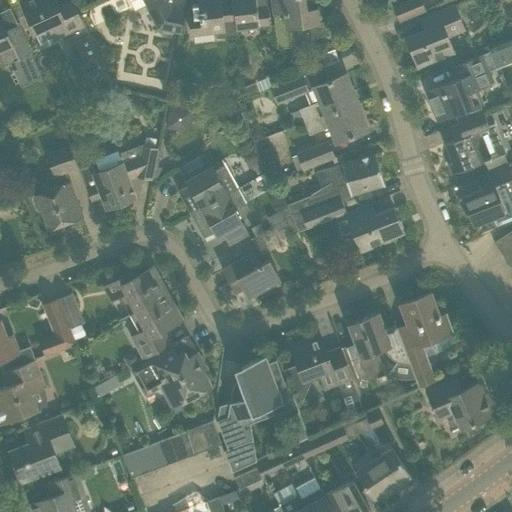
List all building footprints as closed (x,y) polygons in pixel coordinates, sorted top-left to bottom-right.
[(85,63),(98,57),(72,0),(69,0),(58,5),(55,0),(20,0),(28,19),(34,31),(48,25),(54,38),(70,31),(85,63)] [(181,32),(184,14),(170,11),(164,0),(144,0),(159,27),(181,32)] [(221,20),(234,18),(232,0),(197,0),(200,16),(188,17),(190,34),(223,30),(221,20)] [(232,0),(234,18),(235,28),(269,24),(267,7),(257,8),(255,0),(232,0)] [(305,0),(271,0),(273,14),(277,48),(291,46),(289,27),(299,25),(309,24),(312,38),(327,34),(324,20),(319,21),(317,6),(306,8),(305,0)] [(399,20),(426,9),(422,0),(410,0),(394,7),(399,20)] [(463,30),(453,4),(419,17),(424,29),(406,37),(417,66),(452,52),(446,37),(463,30)] [(0,17),(0,58),(3,65),(10,62),(13,61),(16,69),(13,70),(21,86),(41,77),(31,53),(26,42),(18,24),(5,29),(0,17)] [(315,69),(320,67),(339,60),(334,48),(311,57),(315,69)] [(470,58),(451,66),(456,78),(426,90),(438,119),(442,117),(442,119),(453,114),(453,113),(461,109),(487,99),(481,85),(487,83),(486,80),(487,79),(484,73),(483,73),(481,69),(496,64),(490,50),(480,54),(470,58)] [(304,121),(304,122),(357,102),(345,72),(313,85),(319,101),(299,109),(300,110),(292,113),(296,124),(304,121)] [(307,91),(301,77),(272,88),(278,103),(307,91)] [(247,97),(260,92),(256,82),(243,88),(247,97)] [(367,128),(357,102),(304,122),(309,134),(329,127),(334,141),(349,136),(367,128)] [(171,103),(166,127),(181,131),(192,125),(195,108),(171,103)] [(461,109),(453,113),(453,114),(457,123),(483,112),(480,107),(463,114),(461,109)] [(454,139),(445,142),(453,161),(447,163),(451,173),(470,166),(485,160),(489,171),(496,168),(499,167),(507,164),(502,153),(505,152),(493,124),(488,126),(483,112),(457,123),(449,126),(454,139)] [(66,115),(65,119),(68,123),(72,122),(75,119),(74,115),(70,113),(66,115)] [(14,118),(2,123),(7,134),(19,130),(14,118)] [(327,142),(297,154),(303,169),(332,157),(327,142)] [(46,153),(54,174),(78,165),(70,144),(46,153)] [(93,162),(79,168),(90,199),(102,195),(106,207),(134,196),(128,178),(137,175),(151,178),(157,147),(142,144),(140,154),(122,161),(96,171),(93,162)] [(310,207),(292,214),(299,230),(336,216),(346,211),(341,197),(350,194),(365,189),(384,184),(375,153),(356,159),(341,163),(329,167),(333,180),(336,191),(308,201),(310,207)] [(187,184),(178,189),(191,213),(236,189),(223,164),(213,169),(211,165),(186,179),(185,179),(187,184)] [(485,187),(462,196),(473,225),(491,217),(496,228),(511,221),(511,176),(507,164),(499,167),(496,168),(489,171),(480,175),(485,187)] [(35,193),(41,209),(48,228),(82,215),(69,181),(35,193)] [(236,189),(191,213),(204,237),(214,231),(216,235),(222,232),(230,245),(249,235),(239,216),(248,211),(236,189)] [(346,211),(336,216),(345,238),(354,235),(360,251),(391,239),(390,237),(404,232),(394,206),(375,213),(370,202),(346,211)] [(281,211),(269,217),(275,227),(276,227),(285,222),(285,221),(281,211)] [(285,222),(276,227),(282,239),(290,234),(285,222)] [(500,252),(511,243),(511,229),(494,242),(500,252)] [(511,243),(500,252),(507,262),(511,258),(511,243)] [(254,251),(239,259),(222,269),(234,292),(243,287),(247,296),(280,278),(270,258),(261,263),(254,251)] [(129,271),(103,286),(111,300),(118,296),(121,301),(123,301),(128,298),(136,312),(167,294),(152,266),(132,277),(129,271)] [(313,266),(310,274),(318,277),(321,269),(313,266)] [(407,323),(397,327),(410,363),(420,389),(435,384),(433,380),(420,345),(452,333),(451,331),(445,313),(439,315),(430,292),(400,303),(407,323)] [(81,320),(78,312),(70,293),(57,299),(67,325),(81,320)] [(140,332),(132,336),(144,358),(152,354),(169,344),(161,330),(181,319),(167,294),(136,312),(142,323),(136,326),(140,332)] [(44,304),(51,322),(56,334),(41,340),(46,354),(74,343),(67,325),(57,299),(44,304)] [(405,363),(409,363),(410,363),(397,327),(396,327),(396,329),(386,333),(378,312),(348,323),(355,341),(343,346),(351,365),(356,378),(381,368),(375,351),(385,348),(386,351),(389,355),(392,358),(396,360),(400,362),(405,363)] [(0,321),(0,358),(2,358),(20,349),(14,333),(5,336),(0,321)] [(351,376),(347,366),(340,347),(327,352),(319,334),(290,345),(297,363),(284,368),(298,405),(303,403),(302,399),(310,381),(320,376),(324,387),(337,382),(343,397),(348,395),(354,411),(358,409),(360,408),(354,393),(356,392),(351,376)] [(178,403),(191,396),(208,386),(194,361),(201,358),(198,352),(180,362),(172,347),(133,369),(146,393),(159,386),(171,407),(178,403)] [(250,422),(293,406),(276,359),(268,361),(266,354),(234,366),(238,378),(237,378),(236,379),(234,380),(233,382),(232,384),(232,385),(231,390),(229,400),(219,404),(217,419),(228,449),(223,451),(231,471),(256,460),(250,422)] [(127,355),(123,357),(128,367),(137,362),(135,357),(127,355)] [(11,383),(0,386),(0,423),(19,416),(41,408),(35,391),(45,387),(46,386),(38,365),(35,359),(35,358),(6,369),(11,383)] [(456,377),(438,385),(426,390),(438,417),(453,410),(461,427),(494,413),(480,381),(461,389),(456,377)] [(54,452),(72,445),(60,413),(42,420),(23,427),(29,442),(7,450),(20,484),(60,469),(54,452)] [(367,419),(373,430),(384,425),(379,414),(367,419)] [(212,420),(200,424),(209,449),(222,445),(212,420)] [(186,430),(195,455),(209,449),(200,424),(186,430)] [(343,427),(332,433),(336,442),(348,437),(343,427)] [(186,430),(170,436),(179,461),(195,455),(186,430)] [(332,433),(320,438),(300,447),(305,457),(325,448),(336,442),(332,433)] [(158,441),(167,465),(179,461),(170,436),(158,441)] [(158,441),(147,445),(156,469),(167,465),(158,441)] [(135,450),(143,474),(156,469),(147,445),(135,450)] [(413,479),(399,458),(392,446),(381,453),(376,446),(369,452),(373,459),(395,492),(413,479)] [(300,447),(280,456),(284,466),(305,457),(300,447)] [(132,478),(143,474),(135,450),(123,454),(132,478)] [(273,471),(284,466),(280,456),(268,462),(273,471)] [(354,471),(362,482),(373,499),(381,494),(384,499),(395,492),(373,459),(354,471)] [(239,489),(262,479),(257,467),(234,477),(239,489)] [(34,511),(73,511),(69,500),(84,495),(78,480),(76,472),(45,483),(50,496),(31,503),(34,511)] [(314,476),(295,487),(301,497),(308,511),(333,511),(331,507),(325,495),(320,487),(314,476)] [(331,507),(333,511),(361,511),(369,508),(353,479),(333,490),(325,495),(331,507)] [(223,511),(218,496),(206,501),(210,511),(223,511)] [(292,497),(280,504),(284,511),(308,511),(301,497),(294,501),(292,497)] [(210,511),(206,501),(187,508),(188,511),(210,511)]
